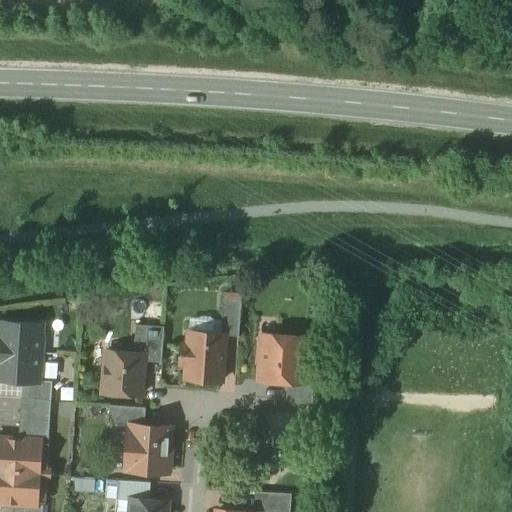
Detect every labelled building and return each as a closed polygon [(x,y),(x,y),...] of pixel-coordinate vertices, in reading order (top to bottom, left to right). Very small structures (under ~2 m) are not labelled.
[(242,301),(224,300),(221,335),(225,335),(225,336),(239,337),(242,301)] [(190,318),(189,326),(220,330),(221,322),(190,318)] [(41,325),(0,322),(0,328),(0,380),(22,382),(40,383),(40,381),(38,381),(39,370),(41,370),(43,337),(41,337),(41,325)] [(164,327),(136,325),(134,354),(144,354),(143,362),(162,363),(164,327)] [(221,335),(189,333),(188,347),(182,346),(181,365),(187,365),(186,379),(222,382),(225,336),(225,335),(221,335)] [(305,338),(263,335),(262,345),(260,348),(259,360),(261,362),(260,381),(287,383),(302,384),(302,376),(305,338)] [(134,354),(106,352),(103,394),(141,396),(142,382),(144,380),(145,373),(143,370),(143,362),(144,354),(134,354)] [(302,384),(287,383),(286,402),(312,404),(314,376),(302,376),(302,384)] [(52,382),(40,381),(40,383),(22,382),(21,399),(51,401),(52,382)] [(51,401),(21,399),(19,439),(41,441),(41,442),(48,442),(51,401)] [(146,409),(110,406),(109,421),(113,426),(133,427),(133,425),(145,426),(146,409)] [(145,426),(133,425),(133,427),(132,452),(130,452),(125,455),(125,467),(128,471),(167,474),(169,472),(171,446),(169,444),(170,428),(145,426)] [(19,439),(0,438),(0,504),(13,505),(37,507),(37,505),(41,442),(41,441),(19,439)] [(151,483),(119,481),(117,500),(131,501),(132,500),(149,501),(151,483)] [(290,511),(291,495),(256,492),(254,511),(290,511)] [(149,501),(132,500),(131,501),(134,501),(132,511),(167,511),(168,502),(149,501)]
